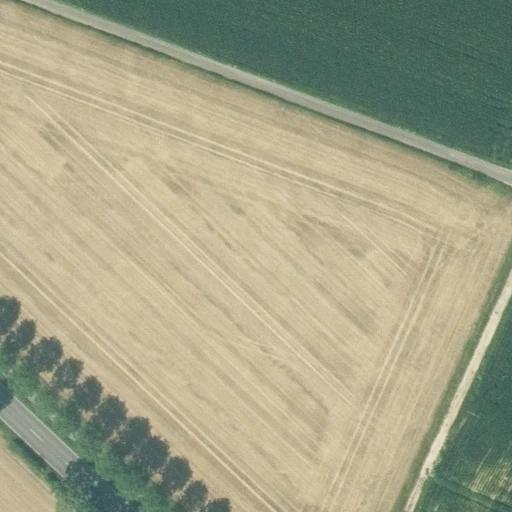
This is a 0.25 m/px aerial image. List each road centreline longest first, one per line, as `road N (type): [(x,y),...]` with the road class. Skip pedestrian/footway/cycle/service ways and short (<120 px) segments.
road 1 (unclassified): [(44,0),(511,178)]
road 2 (track): [(406,511),(511,279)]
road 3 (tertiary): [(0,400),(120,511)]
